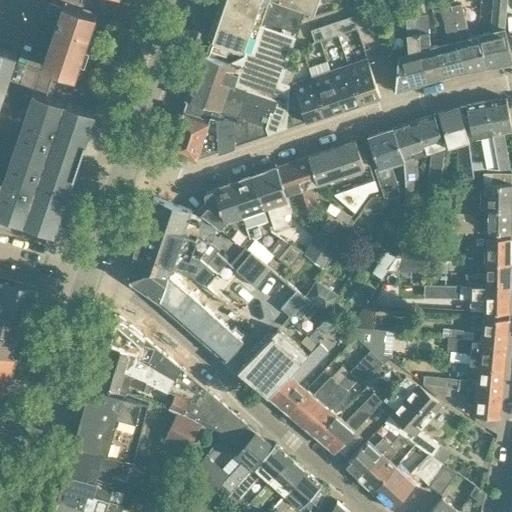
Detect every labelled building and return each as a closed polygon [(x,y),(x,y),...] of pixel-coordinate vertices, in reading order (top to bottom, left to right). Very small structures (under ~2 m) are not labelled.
[(274,0),(220,0),(217,10),(261,26),(296,38),(305,11),(274,0)] [(274,0),(305,11),(315,14),(319,0),(274,0)] [(478,35),(484,67),(511,61),(511,57),(505,28),(507,0),(492,0),(489,31),(489,33),(478,35)] [(63,2),(62,6),(49,2),(47,10),(59,14),(42,65),(74,76),(95,13),(63,2)] [(466,70),(484,67),(478,35),(469,37),(461,5),(456,6),(456,8),(451,10),(452,10),(466,70)] [(438,45),(445,74),(466,70),(452,10),(451,10),(447,11),(446,9),(443,9),(449,42),(438,45)] [(296,38),(261,26),(217,10),(208,36),(214,39),(212,45),(244,55),(285,69),(296,38)] [(427,14),(417,15),(420,49),(427,80),(445,74),(438,45),(431,47),(427,14)] [(338,34),(357,27),(353,15),(331,23),(334,35),(338,34)] [(398,55),(395,91),(412,85),(427,80),(420,49),(417,15),(406,16),(407,32),(405,32),(403,35),(404,43),(406,45),(408,45),(408,52),(398,55)] [(331,23),(321,26),(324,39),(334,35),(331,23)] [(316,41),(324,39),(321,26),(312,29),(316,41)] [(16,53),(0,47),(0,215),(54,233),(95,112),(33,91),(24,119),(12,115),(6,82),(16,53)] [(198,64),(196,70),(247,88),(278,99),(274,111),(270,109),(262,136),(288,127),(288,113),(290,86),(280,82),(280,81),(285,69),(244,55),(228,63),(202,54),(201,56),(201,55),(198,64)] [(367,58),(347,65),(360,102),(380,96),(367,58)] [(342,108),(360,102),(347,65),(330,71),(342,108)] [(235,145),(262,136),(270,109),(274,111),(278,99),(247,88),(196,70),(196,72),(195,71),(195,73),(193,80),(192,80),(192,82),(190,88),(189,90),(187,97),(186,98),(186,99),(183,109),(209,118),(211,114),(234,122),(235,145)] [(330,71),(311,77),(323,115),(342,108),(330,71)] [(304,121),(323,115),(311,77),(290,84),(280,81),(280,82),(290,86),(288,113),(301,109),(304,121)] [(511,127),(506,97),(487,101),(499,168),(510,169),(503,131),(511,129),(511,127)] [(487,101),(466,104),(472,137),(482,135),(486,160),(472,160),(473,168),(488,168),(499,168),(487,101)] [(459,106),(439,112),(448,144),(457,142),(461,178),(474,175),(473,168),(472,160),(468,139),(459,106)] [(181,114),(170,150),(196,159),(209,118),(183,109),(183,110),(182,110),(181,113),(181,114)] [(288,127),(304,121),(301,109),(288,113),(288,127)] [(434,113),(413,120),(425,152),(433,150),(429,180),(440,182),(440,180),(444,145),(434,113)] [(211,114),(209,118),(196,159),(235,145),(234,122),(211,114)] [(399,125),(392,127),(404,159),(406,189),(417,189),(416,155),(425,152),(413,120),(411,121),(399,125)] [(404,159),(392,127),(368,136),(378,167),(375,168),(385,197),(386,200),(399,196),(399,194),(397,182),(392,162),(404,159)] [(356,140),(308,156),(317,184),(365,167),(356,140)] [(317,184),(308,156),(293,161),(309,210),(319,207),(311,185),(317,184)] [(293,161),(277,167),(286,194),(293,191),(301,213),(309,210),(293,161)] [(288,198),(286,194),(277,167),(252,175),(263,207),(267,205),(275,227),(288,223),(285,213),(292,211),(288,198)] [(481,192),(481,205),(511,207),(511,173),(493,172),(492,181),(486,181),(486,192),(481,192)] [(268,221),(263,207),(252,175),(230,183),(249,236),(263,231),(260,223),(268,221)] [(348,190),(333,195),(343,203),(356,212),(358,209),(369,194),(371,192),(379,190),(375,181),(348,190)] [(243,244),(249,236),(230,183),(207,191),(206,191),(205,191),(205,192),(204,193),(204,194),(204,195),(204,196),(207,205),(200,212),(205,215),(218,223),(226,230),(243,244)] [(153,196),(146,218),(212,243),(217,248),(224,240),(220,236),(214,234),(218,223),(205,215),(200,212),(153,196)] [(388,205),(386,200),(385,197),(372,197),(366,205),(362,211),(367,214),(388,205)] [(458,213),(448,231),(454,231),(485,231),(511,232),(511,207),(481,205),(481,220),(466,219),(466,213),(458,213)] [(340,207),(334,217),(338,219),(345,224),(350,217),(352,214),(340,207)] [(146,218),(135,250),(172,265),(190,271),(206,285),(227,261),(236,269),(239,266),(233,261),(217,248),(212,243),(146,218)] [(321,225),(317,231),(329,238),(340,245),(348,232),(345,230),(348,226),(345,224),(338,219),(331,231),(321,225)] [(485,248),(485,261),(510,262),(511,236),(485,235),(485,231),(454,231),(454,240),(466,240),(466,248),(485,248)] [(408,235),(394,257),(400,257),(431,256),(435,249),(408,235)] [(279,236),(269,250),(278,257),(290,267),(301,251),(279,236)] [(329,238),(315,259),(326,267),(340,245),(329,238)] [(135,250),(128,272),(131,281),(139,286),(160,301),(226,358),(243,339),(169,274),(172,265),(135,250)] [(241,251),(233,261),(239,266),(247,256),(241,251)] [(239,266),(236,269),(257,287),(272,270),(251,252),(247,256),(239,266)] [(385,252),(372,273),(382,279),(394,257),(385,252)] [(431,256),(400,257),(401,271),(432,270),(431,256)] [(466,273),(465,285),(510,286),(510,262),(485,261),(484,273),(466,273)] [(0,275),(0,309),(30,319),(38,292),(15,285),(16,280),(1,276),(0,275)] [(317,277),(305,295),(327,310),(339,292),(317,277)] [(448,285),(448,296),(471,297),(471,309),(485,310),(509,311),(510,286),(465,285),(448,285)] [(295,290),(281,307),(281,308),(282,308),(291,316),(293,312),(300,318),(312,304),(295,290)] [(374,329),(376,309),(364,308),(352,327),(374,329)] [(0,350),(17,356),(18,356),(30,319),(0,309),(0,350)] [(114,310),(105,339),(140,350),(138,355),(202,393),(206,396),(208,390),(114,310)] [(328,314),(318,325),(327,333),(337,322),(328,314)] [(451,337),(506,342),(509,317),(486,315),(474,314),(473,330),(465,329),(452,328),(451,337)] [(352,327),(349,332),(369,349),(383,361),(385,362),(392,353),(382,352),(384,330),(374,329),(352,327)] [(238,368),(238,369),(269,394),(305,351),(278,328),(238,368)] [(471,352),(470,363),(504,366),(506,342),(451,337),(449,337),(448,350),(471,352)] [(105,339),(98,360),(132,371),(151,381),(175,392),(189,398),(199,402),(202,393),(138,355),(140,350),(105,339)] [(305,351),(269,394),(288,410),(306,388),(298,381),(327,352),(316,342),(314,341),(309,347),(305,351)] [(337,381),(302,422),(316,434),(335,413),(330,408),(348,387),(349,388),(357,378),(363,383),(383,361),(369,349),(349,369),(337,381)] [(0,402),(3,403),(4,403),(7,392),(6,392),(17,356),(0,350),(0,402)] [(98,360),(92,381),(127,391),(129,383),(148,392),(151,381),(132,371),(98,360)] [(425,375),(424,384),(502,391),(504,366),(470,363),(469,379),(425,375)] [(306,388),(288,410),(302,422),(337,381),(328,374),(312,393),(306,388)] [(404,379),(384,399),(396,409),(392,414),(385,422),(400,433),(408,438),(429,453),(433,456),(433,455),(440,445),(426,435),(418,430),(440,404),(419,385),(406,377),(404,379)] [(502,391),(424,384),(445,402),(446,395),(468,397),(468,400),(476,401),(474,414),(476,414),(499,416),(502,391)] [(90,387),(84,407),(144,424),(149,404),(90,387)] [(199,402),(189,398),(183,412),(202,421),(202,420),(202,421),(220,400),(208,390),(206,396),(202,393),(199,402)] [(335,413),(316,434),(335,450),(373,411),(372,411),(383,400),(372,391),(357,405),(344,420),(335,413)] [(183,412),(189,398),(175,392),(169,406),(177,409),(183,412)] [(231,409),(220,400),(202,421),(214,427),(231,409)] [(84,407),(72,446),(73,446),(112,458),(124,462),(133,465),(144,424),(84,407)] [(202,421),(183,412),(177,409),(163,437),(189,448),(202,421)] [(236,438),(248,424),(231,409),(214,427),(223,431),(236,438)] [(207,454),(186,485),(227,501),(234,489),(272,445),(254,429),(236,451),(244,459),(231,474),(222,467),(207,454)] [(391,444),(358,477),(373,491),(398,464),(390,458),(399,449),(408,438),(400,433),(391,444)] [(347,460),(344,464),(358,477),(391,444),(384,438),(383,437),(375,446),(367,439),(347,460)] [(275,442),(272,445),(234,489),(227,501),(234,503),(244,493),(262,473),(270,480),(291,456),(275,442)] [(73,446),(65,471),(95,482),(97,474),(114,480),(115,476),(143,485),(149,487),(150,481),(145,479),(148,471),(133,465),(124,462),(112,458),(73,446)] [(398,464),(373,491),(391,508),(395,504),(421,476),(429,485),(445,464),(433,456),(429,453),(409,475),(398,464)] [(270,480),(250,502),(260,506),(277,487),(285,494),(306,470),(291,456),(270,480)] [(456,472),(445,464),(429,485),(441,493),(456,472)] [(277,503),(271,510),(275,511),(281,511),(284,509),(292,501),(300,508),(303,504),(309,498),(316,504),(319,507),(328,489),(306,470),(285,494),(277,503)] [(65,471),(57,498),(100,511),(121,511),(123,506),(107,501),(112,487),(95,482),(65,471)] [(470,495),(482,506),(485,491),(475,485),(470,495)] [(185,511),(135,496),(130,511),(132,511),(185,511)] [(442,497),(429,511),(457,511),(459,511),(442,497)] [(100,511),(57,498),(52,511),(100,511)] [(309,498),(303,504),(310,511),(316,504),(309,498)] [(351,511),(337,500),(331,511),(351,511)]
